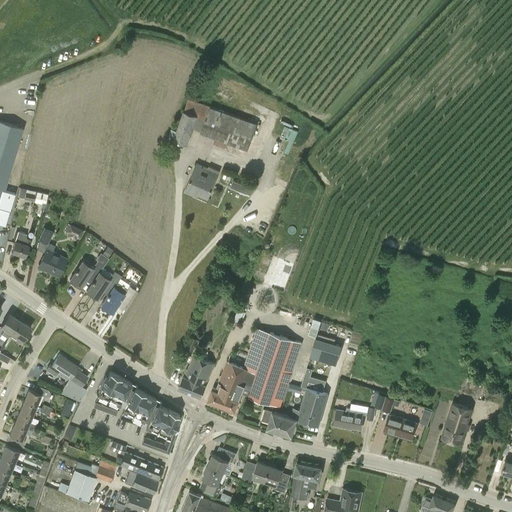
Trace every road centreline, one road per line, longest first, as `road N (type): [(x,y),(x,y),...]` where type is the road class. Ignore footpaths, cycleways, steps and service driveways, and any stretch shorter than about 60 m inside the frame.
road 1 (tertiary): [(511,503),(204,415)]
road 2 (track): [(0,88),(105,46),(124,24),(163,30),(209,53)]
road 3 (tertiary): [(204,415),(53,314)]
